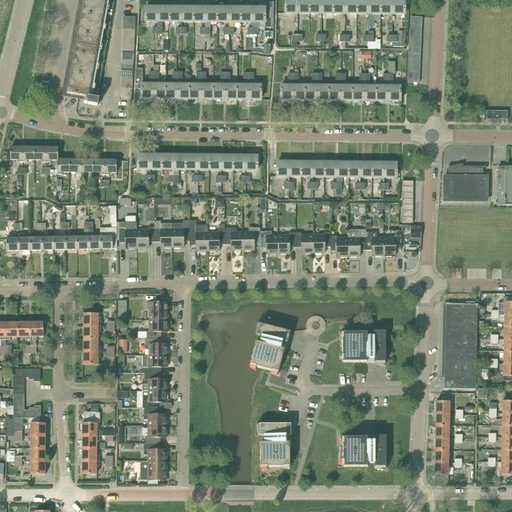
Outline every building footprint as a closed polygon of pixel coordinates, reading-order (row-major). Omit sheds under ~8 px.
[(99,99),(96,98),(113,0),(84,0),(69,94),(88,97),(87,104),(98,106),(99,99)] [(297,14),(297,0),(285,0),(285,14),(297,14)] [(308,0),(297,0),(297,14),(309,14),(308,0)] [(321,14),(320,0),(308,0),(309,14),(321,14)] [(332,0),(320,0),(321,14),(333,14),(332,0)] [(344,14),(344,0),(332,0),(333,14),(344,14)] [(356,0),(344,0),(344,14),(356,14),(356,0)] [(368,14),(368,0),(356,0),(356,14),(368,14)] [(380,0),(368,0),(368,14),(380,14),(380,0)] [(392,14),(392,0),(380,0),(380,14),(392,14)] [(404,0),(393,0),(392,0),(392,14),(404,14),(404,4),(404,0)] [(146,22),(158,22),(158,8),(146,8),(146,22)] [(158,22),(170,22),(170,8),(158,8),(158,22)] [(170,22),(181,22),(181,8),(170,8),(170,22)] [(181,22),(193,22),(193,8),(181,8),(181,22)] [(193,22),(205,22),(205,8),(193,8),(193,22)] [(205,22),(217,22),(217,8),(205,8),(205,22)] [(217,22),(229,22),(229,8),(217,8),(217,22)] [(229,22),(241,22),(241,8),(229,8),(229,22)] [(241,22),(253,22),(253,8),(241,8),(241,22)] [(258,28),(258,22),(265,22),(265,8),(253,8),(253,22),(253,28),(258,28)] [(380,49),(380,40),(376,40),(376,42),(373,42),(369,42),(369,49),(380,49)] [(352,86),(346,86),(346,81),(340,81),(340,86),(340,101),(352,101),(352,86)] [(142,99),(154,99),(154,85),(142,84),(142,99)] [(154,85),(154,99),(165,99),(166,85),(154,85)] [(165,99),(177,99),(177,85),(166,85),(165,99)] [(177,85),(177,99),(189,99),(189,85),(177,85)] [(189,99),(201,99),(201,85),(189,85),(189,99)] [(201,85),(201,99),(213,99),(213,85),(201,85)] [(213,99),(225,99),(225,85),(213,85),(213,99)] [(225,85),(225,99),(237,99),(237,85),(225,85)] [(237,99),(248,100),(249,85),(237,85),(237,99)] [(249,85),(248,100),(260,100),(260,85),(249,85)] [(281,100),(293,100),(293,86),(281,86),(281,100)] [(293,86),(293,100),(305,100),(305,86),(293,86)] [(305,100),(317,101),(317,86),(305,86),(305,100)] [(317,86),(317,101),(328,101),(329,86),(317,86)] [(328,101),(340,101),(340,86),(329,86),(328,101)] [(352,101),(364,101),(364,86),(352,86),(352,101)] [(364,86),(364,101),(376,101),(376,87),(364,86)] [(376,101),(388,101),(388,87),(376,87),(376,101)] [(388,87),(388,101),(400,101),(400,87),(388,87)] [(132,90),(120,90),(119,101),(132,101),(132,90)] [(507,112),(487,111),(482,111),(482,119),(507,119),(507,112)] [(17,162),(22,163),(22,148),(10,148),(10,160),(17,160),(17,162)] [(27,161),(34,161),(34,148),(22,148),(22,163),(27,163),(27,161)] [(41,163),(46,163),(46,148),(34,148),(34,161),(41,161),(41,163)] [(69,173),(69,160),(57,160),(57,148),(46,148),(46,163),(50,163),(50,161),(57,161),(57,175),(62,175),(62,173),(69,173)] [(138,169),(150,169),(150,155),(138,155),(138,169)] [(150,155),(150,169),(162,170),(162,155),(150,155)] [(162,155),(162,170),(168,170),(168,175),(173,176),(174,155),(162,155)] [(178,176),(178,170),(185,170),(186,155),(174,155),(173,176),(178,176)] [(186,155),(185,170),(197,170),(197,155),(186,155)] [(197,155),(197,170),(209,170),(209,156),(197,155)] [(209,156),(209,170),(221,170),(221,156),(209,156)] [(221,156),(221,170),(233,171),(233,156),(221,156)] [(233,171),(244,171),(245,171),(245,156),(233,156),(233,171)] [(249,176),(249,171),(257,171),(257,156),(245,156),(245,171),(244,171),(244,176),(249,176)] [(77,173),(77,175),(77,180),(77,187),(81,187),(81,180),(81,175),(81,160),(69,160),(69,173),(77,173)] [(93,160),(81,160),(81,175),(86,175),(86,173),(93,173),(93,160)] [(104,175),(104,160),(93,160),(93,173),(100,173),(100,175),(104,175)] [(116,160),(104,160),(104,175),(109,175),(109,173),(116,173),(116,160)] [(277,177),(284,177),(284,182),(289,182),(289,177),(289,162),(277,162),(277,177)] [(289,162),(289,177),(301,177),(301,162),(289,162)] [(301,162),(301,177),(313,177),(313,163),(301,162)] [(313,163),(313,177),(324,177),(325,163),(313,163)] [(325,163),(324,177),(336,177),(336,163),(325,163)] [(336,163),(336,177),(348,178),(348,163),(336,163)] [(348,163),(348,178),(360,178),(360,163),(348,163)] [(360,163),(360,178),(372,178),(372,163),(360,163)] [(372,163),(372,178),(384,178),(384,163),(372,163)] [(384,163),(384,178),(395,178),(396,164),(384,163)] [(488,167),(448,166),(448,177),(444,177),(443,201),(486,201),(486,177),(482,177),(483,167),(488,167)] [(511,167),(498,167),(497,198),(497,206),(511,205),(511,167)] [(172,248),(183,248),(183,242),(189,242),(189,221),(182,221),(182,224),(172,224),(172,248)] [(207,233),(206,225),(196,226),(196,221),(189,221),(189,242),(189,246),(196,246),(196,252),(207,252),(207,233)] [(160,242),(160,248),(172,248),(172,224),(160,224),(160,222),(154,222),(154,228),(154,242),(160,242)] [(100,237),(100,250),(112,249),(117,249),(116,241),(116,225),(116,223),(112,223),(112,229),(104,229),(105,237),(100,237)] [(125,243),(125,249),(137,249),(136,230),(136,223),(118,223),(118,225),(116,225),(116,241),(119,241),(119,243),(125,243)] [(218,225),(218,229),(218,233),(207,233),(207,252),(219,252),(219,245),(225,245),(224,229),(224,225),(218,225)] [(137,249),(148,249),(148,243),(154,242),(154,228),(148,228),(148,230),(136,230),(137,249)] [(266,249),(266,255),(278,255),(278,236),(270,236),(270,232),(260,232),(260,228),(249,229),(249,233),(242,233),(242,251),(254,251),(254,245),(260,245),(260,249),(266,249)] [(422,229),(412,228),(411,239),(421,240),(422,229)] [(236,229),(231,229),(224,229),(225,245),(231,245),(231,251),(242,251),(242,233),(236,233),(236,229)] [(93,237),(93,235),(93,230),(88,230),(88,235),(89,250),(96,250),(100,250),(100,237),(93,237)] [(348,257),(359,257),(359,251),(366,251),(365,233),(365,230),(348,231),(348,239),(348,257)] [(278,255),(289,255),(289,248),(296,248),(295,233),(288,234),(288,236),(278,236),(278,255)] [(301,248),(301,254),(313,254),(313,236),(301,236),(301,233),(295,233),(296,248),(301,248)] [(330,248),(330,235),(330,233),(323,233),(323,236),(313,236),(313,254),(324,254),(324,248),(330,248)] [(372,251),(372,257),(383,257),(383,238),(376,239),(376,233),(365,233),(366,251),(372,251)] [(77,250),(89,250),(88,235),(84,235),(84,237),(77,238),(77,250)] [(336,252),(337,258),(348,257),(348,239),(336,239),(336,235),(330,235),(330,248),(330,252),(336,252)] [(30,251),(42,251),(41,236),(36,236),(36,238),(30,238),(30,251)] [(41,236),(42,251),(53,251),(53,238),(46,238),(46,236),(41,236)] [(53,251),(65,250),(65,236),(60,236),(60,238),(53,238),(53,251)] [(65,236),(65,250),(77,250),(77,238),(69,238),(69,236),(65,236)] [(383,257),(395,257),(395,251),(401,251),(400,236),(394,236),(394,238),(383,238),(383,257)] [(6,252),(18,252),(18,237),(13,237),(13,239),(6,239),(6,252)] [(18,237),(18,252),(30,251),(30,238),(22,238),(22,237),(18,237)] [(503,315),(511,315),(511,297),(504,297),(503,315)] [(119,302),(118,321),(126,321),(126,302),(119,302)] [(167,303),(161,303),(146,303),(146,310),(149,310),(149,321),(167,321),(167,303)] [(446,304),(445,321),(476,322),(477,305),(446,304)] [(84,314),(84,327),(100,327),(101,321),(98,321),(98,314),(84,314)] [(511,327),(511,315),(503,315),(503,328),(511,327)] [(161,333),(167,333),(167,321),(149,321),(149,332),(146,332),(146,338),(161,339),(161,333)] [(445,321),(445,338),(476,339),(476,322),(445,321)] [(30,340),(30,346),(36,346),(35,338),(43,337),(43,322),(30,323),(30,340)] [(10,338),(18,338),(17,323),(5,323),(5,340),(10,340),(10,338)] [(25,338),(25,340),(30,340),(30,323),(17,323),(18,338),(25,338)] [(287,343),(290,332),(289,332),(260,324),(257,335),(261,336),(260,343),(256,342),(250,366),(262,369),(278,373),(284,350),(283,349),(285,342),(287,343)] [(100,327),(84,327),(84,340),(98,340),(98,334),(100,334),(100,327)] [(503,340),(511,339),(511,327),(503,328),(503,340)] [(385,363),(385,332),(374,332),(374,337),(367,337),(367,333),(342,333),(342,362),(367,362),(367,361),(374,361),(374,363),(385,363)] [(167,356),(167,345),(161,345),(161,339),(146,338),(144,338),(144,350),(149,350),(149,356),(167,356)] [(445,338),(445,355),(476,356),(476,339),(445,338)] [(511,352),(511,339),(503,340),(503,352),(511,352)] [(84,340),(83,352),(100,352),(100,346),(98,346),(98,340),(84,340)] [(100,352),(83,352),(83,365),(96,365),(98,365),(98,357),(100,357),(100,352)] [(502,364),(511,364),(511,352),(503,352),(502,364)] [(445,355),(444,372),(475,373),(476,356),(445,355)] [(161,368),(167,368),(167,356),(149,356),(142,356),(142,367),(142,374),(144,374),(161,374),(161,368)] [(511,376),(511,364),(502,364),(502,376),(511,376)] [(23,384),(23,378),(23,370),(12,370),(12,384),(23,384)] [(23,378),(28,378),(28,380),(33,380),(33,370),(23,370),(23,378)] [(475,373),(444,372),(444,389),(475,390),(475,373)] [(167,392),(167,380),(161,380),(161,374),(144,374),(144,385),(142,385),(142,391),(167,392)] [(486,399),(486,390),(477,389),(477,399),(486,399)] [(160,403),(166,403),(167,392),(142,391),(141,409),(144,409),(160,409),(160,403)] [(501,414),(511,413),(511,401),(502,401),(501,414)] [(435,402),(435,414),(449,414),(449,402),(435,402)] [(24,411),(24,405),(13,406),(13,419),(24,419),(24,411)] [(166,427),(166,415),(160,415),(160,409),(144,409),(144,420),(148,420),(148,426),(166,427)] [(82,423),(82,436),(99,436),(99,431),(97,431),(97,424),(99,424),(100,414),(98,412),(87,412),(85,414),(85,420),(87,422),(87,423),(82,423)] [(511,426),(511,413),(501,414),(501,426),(511,426)] [(449,414),(435,414),(435,426),(448,427),(448,424),(449,414)] [(14,437),(14,436),(14,431),(14,430),(14,420),(6,420),(5,437),(14,437)] [(28,431),(28,436),(45,436),(45,424),(30,423),(30,431),(28,431)] [(291,436),(291,424),(259,424),(259,436),(264,436),(264,443),(260,443),(260,467),(290,467),(290,443),(288,443),(288,436),(291,436)] [(160,438),(166,438),(166,427),(148,426),(148,438),(145,438),(145,444),(160,444),(160,438)] [(448,427),(435,426),(435,439),(448,439),(448,427)] [(501,438),(511,438),(511,426),(501,426),(501,438)] [(30,441),(29,449),(45,449),(45,436),(28,436),(28,441),(30,441)] [(99,436),(82,436),(81,449),(97,449),(97,443),(99,443),(99,436)] [(374,468),(385,468),(385,436),(374,436),(374,439),(367,439),(367,437),(343,438),(343,467),(367,467),(367,463),(374,463),(374,468)] [(511,450),(511,438),(501,438),(501,451),(511,450)] [(448,439),(435,439),(434,451),(448,451),(448,439)] [(166,462),(166,451),(160,450),(160,444),(145,444),(144,444),(143,455),(148,455),(148,462),(166,462)] [(27,456),(27,462),(45,462),(45,449),(29,449),(29,456),(27,456)] [(81,449),(81,462),(99,462),(99,457),(97,456),(97,449),(81,449)] [(501,463),(511,463),(511,450),(501,451),(501,463)] [(448,451),(434,451),(434,463),(448,463),(448,451)] [(45,462),(27,462),(27,467),(29,467),(29,474),(45,475),(45,462)] [(99,462),(81,462),(81,474),(96,475),(97,474),(97,468),(99,468),(99,462)] [(160,473),(166,473),(166,462),(148,462),(139,462),(139,481),(160,481),(160,473)] [(448,463),(434,463),(434,475),(448,476),(448,463)] [(511,463),(501,463),(497,463),(497,469),(501,469),(501,476),(511,475),(511,463)]
